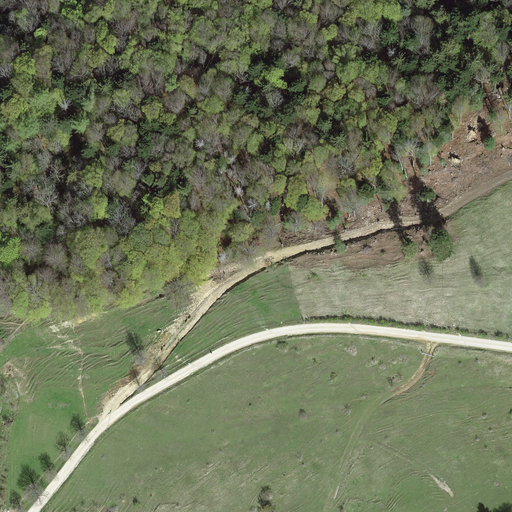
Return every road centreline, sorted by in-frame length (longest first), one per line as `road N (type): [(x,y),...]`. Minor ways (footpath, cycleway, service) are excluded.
road 1 (track): [(32,511),(102,424),(251,339),(331,327),(511,346)]
road 2 (track): [(102,424),(213,295),(256,264),(435,215),(511,174)]
